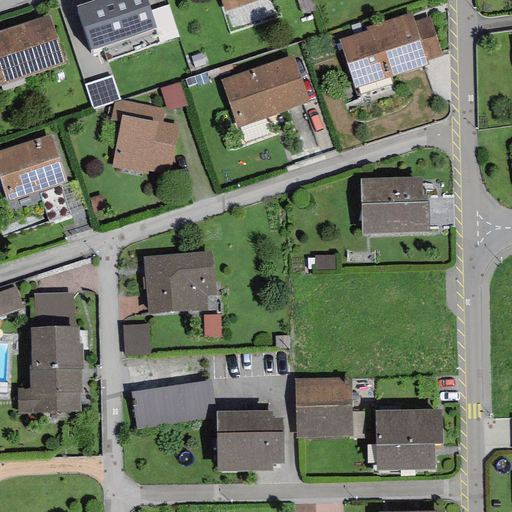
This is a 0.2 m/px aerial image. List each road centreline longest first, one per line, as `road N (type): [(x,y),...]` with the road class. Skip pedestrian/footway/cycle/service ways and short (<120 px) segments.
road 1 (residential): [(104,242),(445,133),(465,134)]
road 2 (residential): [(116,497),(474,492)]
road 3 (residential): [(468,226),(474,492)]
road 4 (residential): [(104,242),(116,497)]
road 5 (residential): [(463,0),(465,134)]
